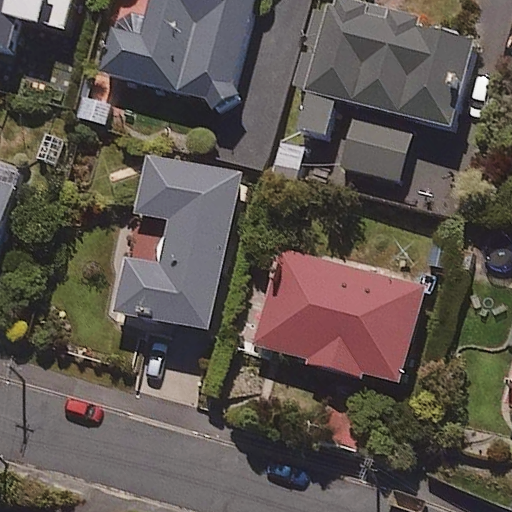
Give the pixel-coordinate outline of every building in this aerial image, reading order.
[(37,0),(0,0),(0,63),(19,69),(37,0)] [(160,0),(154,26),(126,19),(109,86),(237,119),(268,0),(160,0)] [(424,32),(325,7),(302,99),(317,103),(306,146),(335,153),(344,115),(363,119),(347,180),(406,195),(421,136),(463,146),(484,60),(421,44),(424,32)] [(249,184),(152,166),(141,224),(176,230),(167,279),(132,273),(122,329),(220,346),(249,184)] [(0,285),(27,182),(14,179),(9,197),(0,194),(0,285)] [(434,300),(284,262),(258,363),(408,402),(434,300)]
